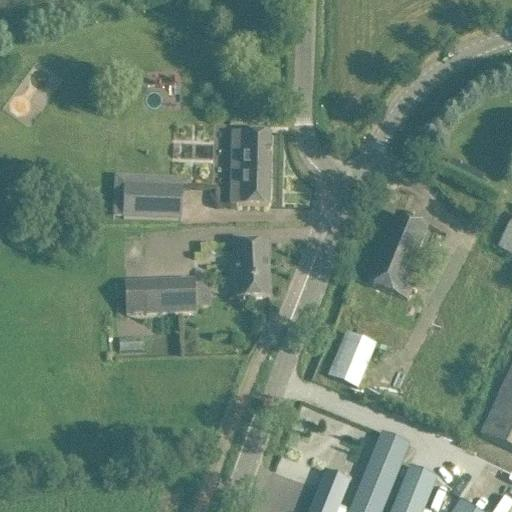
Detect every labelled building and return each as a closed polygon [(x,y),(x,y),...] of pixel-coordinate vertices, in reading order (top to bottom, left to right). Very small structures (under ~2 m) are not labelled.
[(270,134),(242,133),(232,133),(230,207),(268,208),(270,134)] [(181,222),(182,190),(123,188),(122,220),(181,222)] [(402,287),(426,229),(397,216),(368,286),(397,298),(407,303),(412,291),(402,287)] [(511,222),(498,250),(511,257),(511,222)] [(267,246),(247,246),(233,247),(235,301),(269,300),(267,246)] [(146,316),(195,314),(194,283),(145,284),(146,316)] [(363,336),(387,345),(391,334),(368,325),(363,336)] [(331,380),(357,391),(375,347),(348,336),(331,380)] [(511,366),(478,440),(511,455),(511,366)] [(382,511),(409,447),(400,443),(381,435),(352,506),(350,511),(349,511),(382,511)] [(423,511),(436,481),(409,470),(391,511),(423,511)] [(325,474),(309,511),(349,511),(350,511),(339,508),(349,483),(325,474)] [(475,511),(461,502),(454,511),(475,511)]
